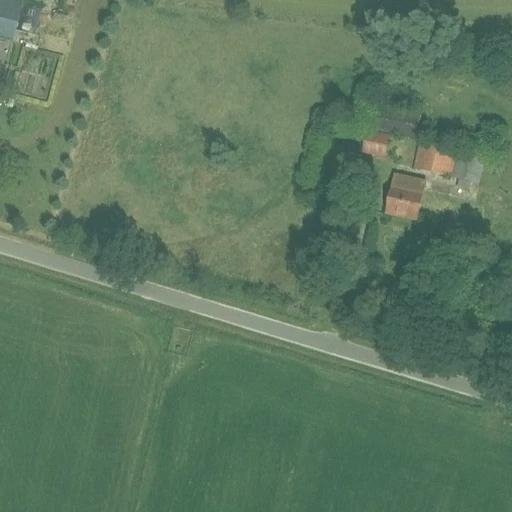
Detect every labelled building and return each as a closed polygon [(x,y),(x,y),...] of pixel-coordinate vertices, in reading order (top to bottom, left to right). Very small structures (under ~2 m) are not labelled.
[(0,0),(0,37),(12,41),(21,0),(0,0)] [(382,158),(389,135),(415,140),(420,113),(373,103),(367,130),(368,131),(362,154),(382,158)] [(412,170),(451,178),(458,149),(418,142),(412,170)] [(459,149),(452,178),(478,185),(486,155),(459,149)] [(425,183),(394,176),(386,215),(417,221),(425,183)] [(436,258),(462,265),(471,234),(445,226),(436,258)]
